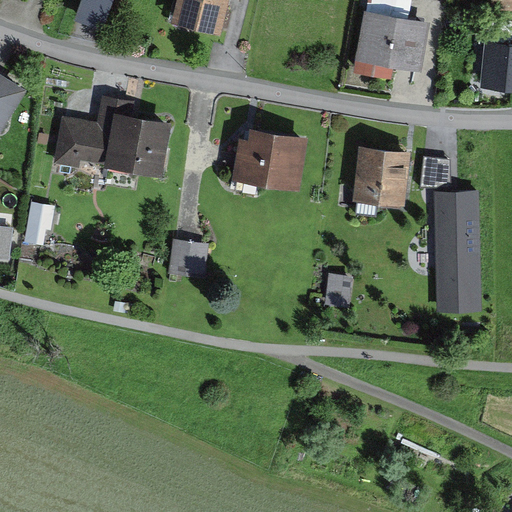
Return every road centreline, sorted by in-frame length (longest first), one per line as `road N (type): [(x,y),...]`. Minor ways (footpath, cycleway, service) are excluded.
road 1 (residential): [(0,26),(125,64),(424,118),(511,118)]
road 2 (residential): [(291,351),(511,450)]
